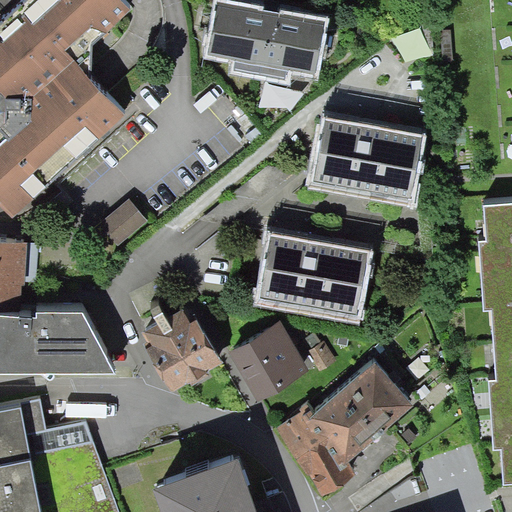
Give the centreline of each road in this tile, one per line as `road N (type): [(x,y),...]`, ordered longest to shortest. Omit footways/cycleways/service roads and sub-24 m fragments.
road 1 (residential): [(169,0),(179,116),(78,208),(33,232)]
road 2 (residential): [(89,392),(264,431),(307,511)]
